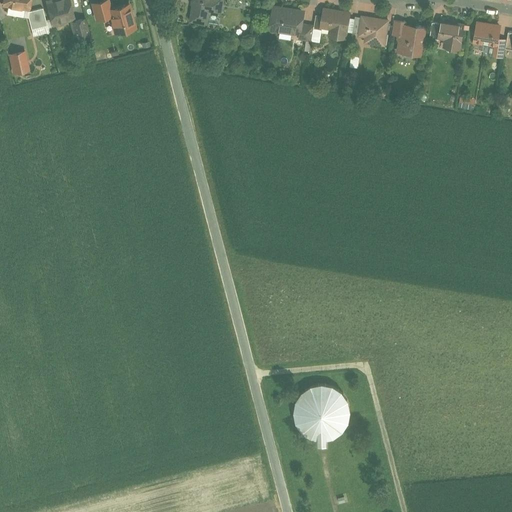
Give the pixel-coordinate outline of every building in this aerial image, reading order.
[(30,0),(4,0),(3,4),(30,8),(30,0)] [(70,0),(50,0),(48,1),(54,22),(55,22),(58,24),(63,23),(64,20),(73,18),(73,17),(75,17),(70,0)] [(107,0),(98,0),(91,2),(95,18),(112,14),(107,0)] [(194,0),(192,20),(208,23),(210,12),(221,13),(223,0),(194,0)] [(130,2),(111,7),(113,16),(110,16),(115,33),(136,27),(130,2)] [(296,9),(274,5),(271,28),(301,33),(303,23),(304,14),(296,13),(296,9)] [(349,11),(324,7),(323,14),(321,25),(322,26),(335,28),(333,35),(345,37),(349,11)] [(44,8),(28,11),(33,29),(48,25),(44,8)] [(323,14),(317,13),(314,28),(322,29),(322,26),(321,25),(323,14)] [(363,17),(356,16),(353,32),(360,33),(363,17)] [(381,20),(374,19),(374,18),(363,16),(360,33),(360,34),(367,35),(366,41),(384,44),(388,20),(381,19),(381,20)] [(86,18),(74,21),(73,17),(73,18),(74,21),(72,22),(77,39),(91,35),(86,18)] [(408,21),(395,19),(392,34),(400,35),(402,24),(407,25),(408,21)] [(442,24),(433,22),(430,38),(440,40),(440,38),(439,38),(442,24)] [(464,25),(442,22),(442,24),(439,38),(440,38),(449,39),(447,47),(460,49),(464,25)] [(315,25),(303,23),(301,33),(300,38),(312,39),(315,25)] [(416,28),(412,27),(411,26),(407,25),(402,24),(400,35),(399,39),(400,40),(399,49),(405,50),(405,53),(406,54),(410,55),(411,54),(411,53),(421,55),(426,26),(418,25),(416,26),(416,28)] [(499,27),(478,24),(476,33),(473,35),(476,38),(475,43),(483,44),(483,46),(489,47),(489,45),(495,46),(499,47),(500,40),(500,38),(498,36),(499,27)] [(499,47),(495,46),(493,57),(504,58),(505,50),(507,41),(500,40),(499,47)] [(25,49),(9,53),(14,73),(30,69),(25,49)] [(359,67),(361,57),(353,55),(351,66),(359,67)] [(474,111),(478,99),(463,95),(460,107),(474,111)] [(323,381),(318,380),(314,381),(311,382),(307,383),(304,385),(302,387),(299,389),(297,392),(296,394),(295,396),(294,399),(293,401),(293,403),(292,406),(292,408),(292,410),(293,413),(294,415),(295,418),(296,421),(297,422),(299,425),(300,426),(302,428),(303,429),(305,431),(308,432),(312,434),(317,434),(320,435),(325,434),(329,433),(333,431),(335,430),(337,428),(339,426),(341,423),(343,421),(344,418),(345,416),(345,414),(346,412),(346,409),(346,407),(346,403),(345,400),(345,399),(344,396),(342,393),(340,391),(339,389),(337,387),(335,386),(332,384),(330,383),(326,381),(323,381)]
